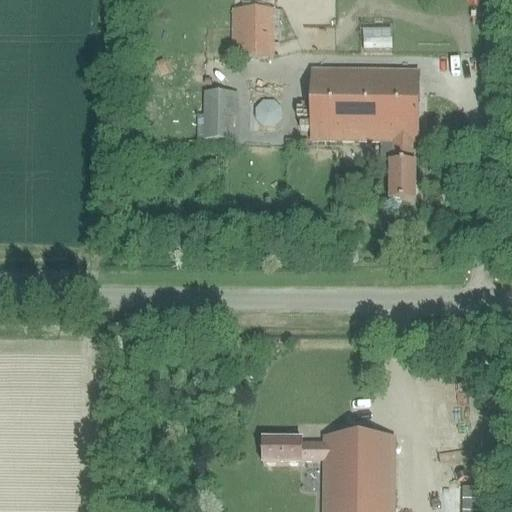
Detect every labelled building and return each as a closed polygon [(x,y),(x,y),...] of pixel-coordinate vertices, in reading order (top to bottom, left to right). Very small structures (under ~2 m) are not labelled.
[(233,12),(232,61),(272,62),(273,12),(233,12)] [(357,44),(357,53),(384,54),(385,45),(357,44)] [(418,146),(419,75),(312,74),(311,145),(393,146),(393,166),(390,166),(389,205),(414,205),(415,166),(411,166),(411,146),(418,146)] [(252,141),(276,139),(276,123),(291,123),(290,110),(286,111),(285,93),(273,94),(274,105),(250,107),(252,141)] [(232,143),(233,96),(204,95),(204,118),(197,118),(196,142),(232,143)] [(393,511),(394,441),(323,441),(323,447),(301,447),(301,444),(262,444),(262,469),(301,469),(301,466),(323,466),(322,511),(393,511)] [(459,467),(459,453),(434,453),(434,467),(459,467)]
